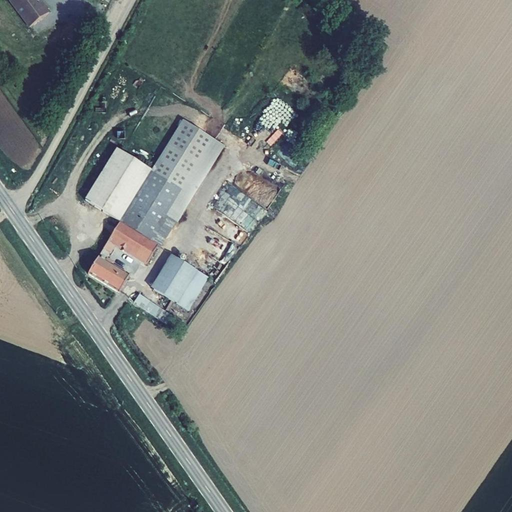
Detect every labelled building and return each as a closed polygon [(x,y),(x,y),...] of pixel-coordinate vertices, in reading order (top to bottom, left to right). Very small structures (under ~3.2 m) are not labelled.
[(38,0),(8,0),(8,1),(29,29),(49,15),(38,0)] [(120,224),(152,173),(117,151),(85,202),(120,224)] [(152,173),(120,224),(152,244),(168,218),(174,222),(187,201),(190,197),(152,173)] [(193,204),(187,201),(174,222),(180,225),(193,204)] [(158,248),(152,244),(120,224),(88,276),(119,295),(130,277),(105,263),(116,246),(147,265),(158,248)] [(175,260),(155,293),(176,306),(196,273),(175,260)] [(141,295),(135,305),(167,323),(173,313),(141,295)]
